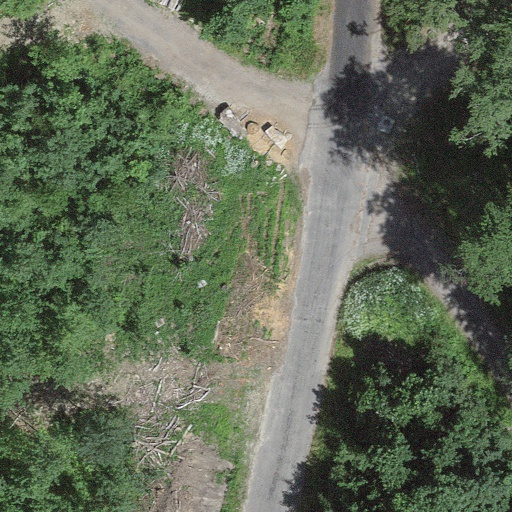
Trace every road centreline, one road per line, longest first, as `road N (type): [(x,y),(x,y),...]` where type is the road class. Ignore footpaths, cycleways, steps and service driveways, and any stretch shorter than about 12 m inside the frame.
road 1 (unclassified): [(345,156),(271,511)]
road 2 (track): [(118,0),(345,156)]
road 3 (track): [(345,156),(511,363)]
road 4 (track): [(511,15),(345,156)]
road 5 (unclassified): [(345,156),(360,0)]
